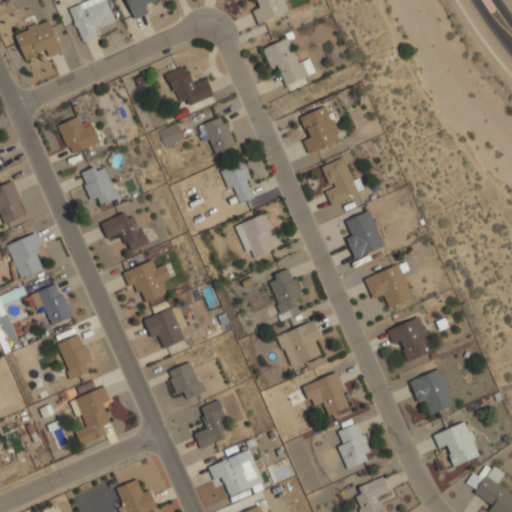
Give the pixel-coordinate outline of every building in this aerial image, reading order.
[(87,0),(68,8),(82,42),(98,36),(95,30),(115,21),(105,0),(87,0)] [(160,0),(125,0),(133,19),(147,13),(145,6),(160,0)] [(254,0),(257,8),(252,10),(257,24),(289,11),(284,0),(254,0)] [(24,60),(46,51),(48,57),(61,52),(49,20),(14,33),(24,60)] [(262,49),(269,68),(276,65),(285,85),(315,73),(309,59),(297,63),(287,38),(262,49)] [(166,72),(179,108),(213,95),(206,78),(191,84),(184,65),(166,72)] [(307,153),(339,141),(325,106),(300,116),(308,138),(302,140),(307,153)] [(196,125),(201,142),(209,139),(213,152),(233,145),(224,116),(196,125)] [(80,125),(77,117),(58,123),(66,153),(98,144),(92,122),(80,125)] [(156,130),(163,146),(183,137),(176,122),(156,130)] [(352,180),(343,157),(320,167),(329,188),(324,190),(330,205),(364,191),(358,177),(352,180)] [(256,195),(241,161),(220,170),(235,204),(256,195)] [(79,172),(92,206),(116,197),(103,163),(79,172)] [(0,218),(2,224),(25,215),(12,181),(0,185),(0,218)] [(100,222),(106,239),(120,233),(127,250),(144,243),(131,209),(100,222)] [(351,236),(345,238),(354,259),(384,247),(369,210),(344,220),(351,236)] [(235,224),(248,259),(271,250),(266,239),(274,236),(264,212),(235,224)] [(40,247),(34,232),(5,245),(19,277),(40,268),(33,251),(40,247)] [(166,293),(161,281),(169,277),(164,264),(155,268),(151,259),(121,271),(129,290),(138,286),(144,302),(166,293)] [(363,278),(371,299),(383,294),(388,307),(412,298),(398,264),(363,278)] [(298,312),(293,298),(300,295),(290,267),(265,276),(280,318),(298,312)] [(29,293),(36,310),(44,307),(52,324),(71,317),(57,282),(29,293)] [(163,346),(183,340),(179,327),(184,325),(177,306),(142,318),(150,339),(160,336),(163,346)] [(407,362),(433,350),(419,316),(386,330),(392,344),(398,341),(407,362)] [(313,343),(321,340),(313,320),(275,334),(287,367),(318,355),(313,343)] [(91,359),(79,333),(55,344),(70,379),(87,371),(83,363),(91,359)] [(165,370),(173,393),(183,390),(186,398),(203,392),(191,360),(165,370)] [(416,403),(425,400),(430,413),(452,406),(440,370),(409,380),(416,403)] [(301,385),(308,406),(321,401),(326,415),(350,406),(337,371),(301,385)] [(79,444),(107,434),(103,424),(108,423),(102,405),(109,403),(103,386),(70,398),(80,426),(73,428),(79,444)] [(198,447),(228,438),(218,401),(198,406),(204,429),(194,432),(198,447)] [(345,469),(365,461),(362,452),(369,450),(358,421),(337,429),(342,441),(336,443),(345,469)] [(432,434),(438,449),(445,446),(453,466),(479,456),(465,421),(432,434)] [(263,482),(249,448),(207,466),(214,482),(222,479),(229,496),(263,482)] [(487,511),(511,511),(511,494),(496,484),(503,474),(485,463),(477,476),(471,472),(463,485),(492,504),(487,511)] [(360,511),(382,511),(377,495),(388,492),(383,476),(352,486),(360,511)] [(148,511),(156,509),(147,486),(139,489),(135,479),(112,488),(120,511),(148,511)]
